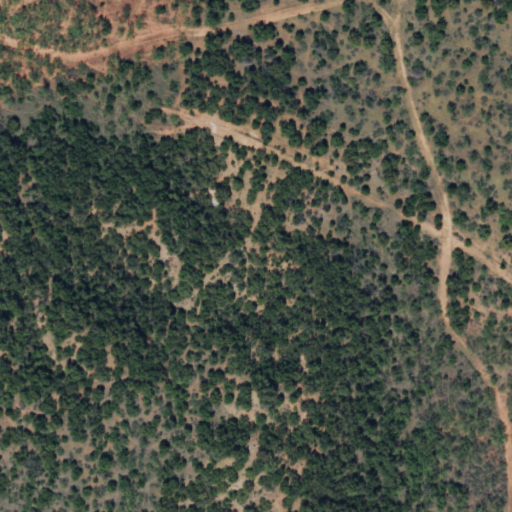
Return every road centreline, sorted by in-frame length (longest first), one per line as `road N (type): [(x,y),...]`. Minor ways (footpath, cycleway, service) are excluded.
road 1 (residential): [(484,0),(374,85),(313,173),(308,322),(328,409),(391,511)]
road 2 (residential): [(313,173),(0,41)]
